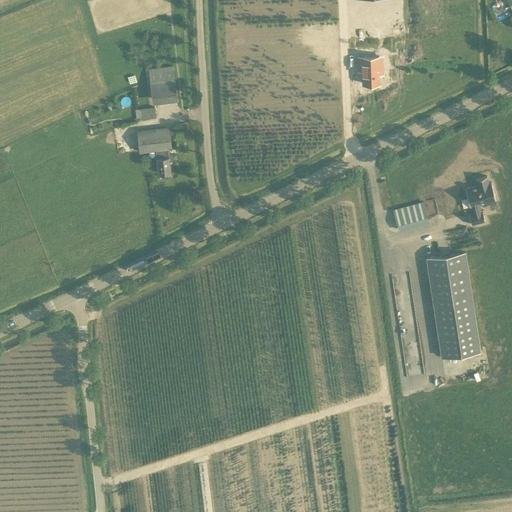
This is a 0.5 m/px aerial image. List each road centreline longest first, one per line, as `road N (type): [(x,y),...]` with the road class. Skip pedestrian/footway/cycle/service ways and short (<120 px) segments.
road 1 (tertiary): [(224,227),(511,83)]
road 2 (unclassified): [(224,227),(210,173),(201,0)]
road 3 (unclassified): [(101,511),(78,293)]
road 4 (unknown): [(344,0),(352,163)]
road 5 (tertiary): [(78,293),(224,227)]
